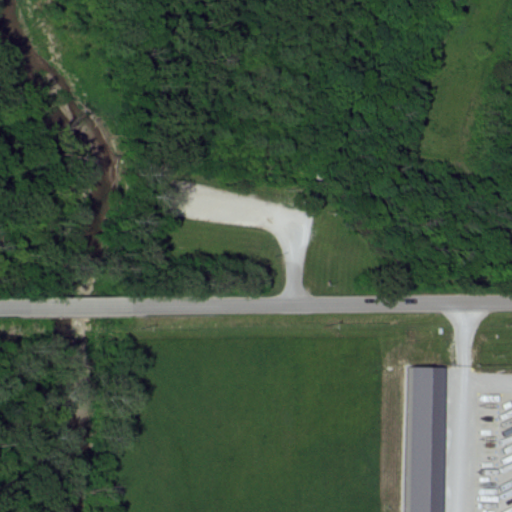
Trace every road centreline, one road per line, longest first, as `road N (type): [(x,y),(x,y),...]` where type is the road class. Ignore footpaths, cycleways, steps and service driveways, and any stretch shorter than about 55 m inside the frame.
road 1 (tertiary): [(145,307),(511,303)]
road 2 (tertiary): [(15,308),(145,307)]
